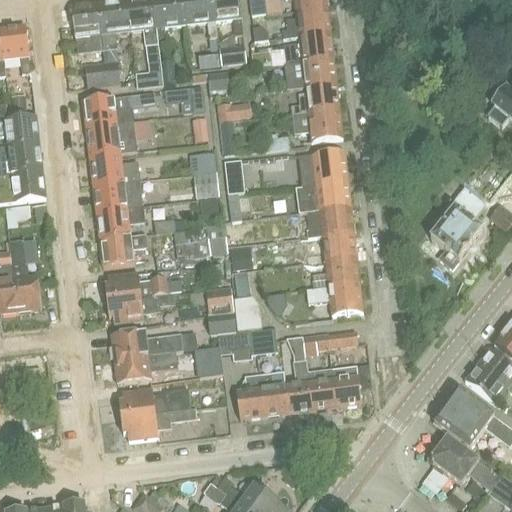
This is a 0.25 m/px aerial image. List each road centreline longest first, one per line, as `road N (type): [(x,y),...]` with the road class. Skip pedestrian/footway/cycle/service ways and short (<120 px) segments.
road 1 (residential): [(390,359),(351,0)]
road 2 (residential): [(44,0),(78,341)]
road 3 (residential): [(360,471),(331,448),(94,477)]
road 4 (tertiary): [(360,471),(511,278)]
road 5 (residential): [(94,477),(78,341)]
